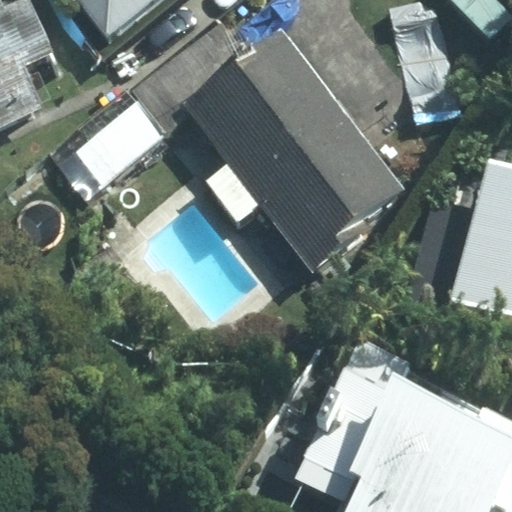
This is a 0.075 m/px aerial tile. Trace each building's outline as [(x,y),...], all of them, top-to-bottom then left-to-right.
[(174,0),(87,0),(124,43),(174,0)] [(19,11),(0,18),(0,147),(42,131),(25,90),(47,81),(19,11)] [(243,70),(215,33),(151,83),(120,107),(129,118),(70,163),(99,200),(188,131),(312,290),(340,269),(333,261),(401,209),(275,46),(243,70)] [(511,93),(487,133),(511,149),(511,93)] [(440,205),(413,293),(511,323),(511,180),(491,174),(478,216),(440,205)] [(295,504),(308,511),(511,511),(511,496),(349,407),(295,504)]
